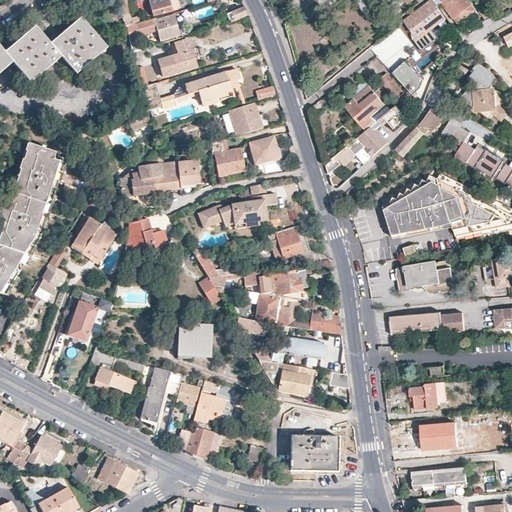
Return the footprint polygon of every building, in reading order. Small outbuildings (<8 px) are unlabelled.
[(177,0),(147,0),(148,3),(136,7),(138,16),(152,12),(154,17),(172,12),(172,11),(180,9),(177,0)] [(390,0),(356,0),(364,15),(378,7),(376,4),(382,0),(383,0),(385,3),(390,0)] [(437,19),(444,13),(432,0),(426,0),(405,19),(411,26),(418,34),(425,29),(429,35),(438,28),(442,25),(437,19)] [(477,10),(469,0),(437,0),(438,1),(438,0),(442,0),(461,23),(469,16),(477,10)] [(127,2),(120,4),(126,28),(132,26),(133,25),(127,2)] [(232,13),(235,22),(250,18),(245,9),(232,13)] [(153,20),(152,20),(133,25),(132,26),(134,33),(138,31),(139,36),(157,31),(160,42),(180,36),(177,25),(174,15),(157,20),(156,20),(154,20),(153,20)] [(30,81),(60,55),(75,73),(106,47),(82,19),(66,32),(51,44),(37,27),(20,41),(7,52),(7,53),(6,53),(5,52),(0,46),(0,70),(12,60),(30,81)] [(388,69),(409,54),(406,50),(413,45),(401,28),(373,47),(388,69)] [(189,41),(176,45),(179,55),(158,62),(163,76),(196,67),(192,54),(189,41)] [(487,83),(495,74),(480,58),(472,68),(465,75),(469,79),(470,83),(473,87),(471,90),(468,88),(464,88),(459,94),(476,109),(478,109),(482,113),(483,113),(484,113),(487,110),(489,108),(491,108),(495,103),(495,100),(498,96),(493,92),(492,87),(487,83)] [(405,62),(392,72),(411,95),(421,87),(422,80),(405,62)] [(143,68),(137,69),(140,84),(146,83),(143,68)] [(232,99),(230,90),(236,89),(235,82),(239,81),(236,71),(226,74),(176,89),(175,90),(173,91),(172,93),(172,95),(173,101),(197,94),(198,98),(200,106),(218,100),(219,103),(232,99)] [(405,93),(387,73),(381,79),(399,98),(404,94),(405,93)] [(155,84),(141,88),(147,112),(161,107),(155,84)] [(372,110),(384,101),(377,93),(381,90),(377,87),(373,90),(370,86),(366,90),(364,88),(345,104),(352,113),(363,125),(375,114),(372,110)] [(275,97),(273,89),(256,93),(258,101),(275,97)] [(174,104),(198,98),(197,94),(173,101),(174,104)] [(201,109),(219,103),(218,100),(200,106),(201,109)] [(430,121),(439,107),(432,102),(432,104),(415,126),(395,148),(403,153),(427,127),(431,130),(435,125),(430,121)] [(404,125),(410,119),(395,103),(378,117),(381,121),(387,116),(399,129),(404,125)] [(505,112),(495,103),(491,108),(489,108),(487,110),(498,119),(505,112)] [(257,104),(230,111),(237,137),(264,130),(259,112),(257,104)] [(460,119),(449,112),(440,129),(450,135),(460,119)] [(149,123),(145,114),(129,122),(133,131),(149,123)] [(381,121),(378,117),(348,142),(355,151),(360,147),(362,150),(365,147),(371,154),(377,149),(387,141),(374,127),(381,121)] [(464,121),(460,119),(450,135),(453,138),(464,121)] [(177,125),(169,128),(171,133),(179,131),(177,125)] [(110,144),(106,134),(99,138),(99,152),(114,146),(113,142),(110,144)] [(275,159),(273,149),(278,148),(276,143),(275,138),(250,144),(256,164),(275,159)] [(228,152),(224,140),(212,144),(214,153),(216,153),(221,176),(231,174),(245,172),(240,149),(228,152)] [(358,155),(355,151),(348,142),(333,154),(340,163),(343,167),(358,155)] [(40,240),(44,234),(47,235),(48,235),(48,234),(50,227),(53,228),(63,199),(60,198),(64,185),(61,184),(67,165),(68,161),(59,158),(60,156),(29,146),(21,169),(27,172),(25,179),(19,177),(10,203),(2,200),(0,206),(0,209),(9,213),(6,220),(0,238),(0,294),(4,296),(10,278),(10,277),(11,277),(12,277),(16,278),(23,267),(23,266),(24,266),(25,266),(27,267),(43,242),(40,240)] [(511,168),(478,146),(467,163),(475,169),(476,167),(493,177),(494,176),(506,183),(507,181),(511,184),(511,168)] [(278,148),(273,149),(275,159),(283,157),(281,147),(278,148)] [(340,163),(333,154),(325,162),(328,172),(340,163)] [(150,193),(159,192),(158,177),(164,176),(163,167),(153,167),(153,159),(146,160),(146,166),(140,167),(141,173),(129,174),(125,178),(127,196),(150,193)] [(467,182),(424,160),(422,161),(421,171),(380,195),(389,220),(392,230),(451,220),(452,223),(456,236),(511,227),(511,205),(491,194),(489,198),(469,187),(467,182)] [(178,164),(180,189),(201,186),(199,173),(198,163),(198,162),(197,162),(196,162),(178,164)] [(158,177),(159,192),(170,190),(180,189),(178,164),(163,167),(164,176),(158,177)] [(73,168),(67,165),(61,184),(64,185),(67,186),(73,168)] [(21,169),(19,177),(25,179),(27,172),(21,169)] [(489,198),(491,194),(467,182),(469,187),(489,198)] [(267,194),(266,186),(250,189),(251,197),(267,194)] [(197,213),(204,229),(223,221),(226,228),(234,224),(234,226),(244,225),(245,228),(259,226),(259,222),(268,221),(266,206),(278,204),(277,199),(276,193),(267,194),(251,197),(249,197),(231,204),(224,207),(222,205),(219,204),(197,213)] [(91,199),(84,210),(92,214),(99,203),(91,199)] [(126,216),(105,201),(103,204),(101,202),(98,206),(120,223),(126,216)] [(0,217),(6,220),(9,213),(0,209),(0,217)] [(109,250),(118,236),(91,219),(73,248),(83,254),(92,260),(101,246),(109,250)] [(151,233),(147,219),(131,224),(130,240),(129,241),(127,249),(132,251),(154,245),(156,250),(169,247),(164,230),(151,233)] [(393,232),(452,223),(451,220),(392,230),(393,232)] [(297,227),(264,237),(266,243),(270,242),(278,240),(284,259),(304,253),(302,245),(297,227)] [(284,259),(278,240),(270,242),(275,260),(284,259)] [(51,265),(58,269),(71,247),(63,242),(49,264),(51,265)] [(414,243),(403,246),(406,256),(418,254),(414,243)] [(205,249),(200,250),(196,249),(195,247),(194,245),(191,247),(190,247),(196,256),(205,254),(206,254),(205,249)] [(100,265),(109,250),(101,246),(92,260),(100,265)] [(314,252),(316,264),(331,262),(328,250),(314,252)] [(196,256),(210,278),(219,276),(205,254),(196,256)] [(437,260),(436,259),(404,264),(405,266),(396,267),(398,278),(400,290),(411,288),(411,287),(410,285),(429,282),(439,280),(439,282),(454,280),(450,258),(437,260)] [(511,258),(508,260),(498,261),(497,259),(492,260),(496,288),(511,286),(510,277),(511,276),(511,258)] [(56,285),(63,289),(68,275),(58,269),(51,265),(43,278),(45,279),(40,287),(45,290),(52,294),(56,285)] [(245,291),(263,294),(261,278),(260,271),(245,273),(245,291)] [(281,297),(285,298),(285,294),(303,291),(302,283),(302,279),(299,279),(298,271),(271,275),(272,277),(261,278),(263,294),(281,297)] [(214,286),(226,288),(221,280),(219,276),(210,278),(214,286)] [(19,280),(16,278),(12,277),(11,277),(10,277),(10,278),(4,296),(9,297),(19,280)] [(217,295),(208,280),(199,286),(208,300),(217,295)] [(455,289),(454,280),(439,282),(439,280),(429,282),(431,292),(455,289)] [(431,292),(429,282),(410,285),(411,287),(423,285),(430,292),(431,292)] [(231,296),(232,289),(226,288),(214,286),(220,295),(231,296)] [(292,303),(293,299),(285,298),(281,297),(280,299),(261,296),(256,319),(275,323),(278,310),(290,312),(286,326),(301,329),(322,333),(343,336),(340,317),(331,315),(313,312),(312,323),(298,321),(297,321),(300,304),(292,303)] [(86,343),(99,309),(80,303),(74,320),(68,337),(86,343)] [(511,308),(496,310),(497,328),(507,328),(507,329),(511,328),(511,308)] [(442,314),(442,309),(391,314),(392,323),(393,331),(443,327),(442,314)] [(466,330),(465,312),(442,314),(443,327),(443,328),(444,331),(466,330)] [(248,321),(248,320),(238,318),(237,322),(241,328),(246,329),(246,332),(265,337),(266,333),(271,334),(272,326),(248,321)] [(211,357),(212,327),(180,326),(179,345),(178,355),(211,357)] [(320,343),(322,333),(301,329),(299,339),(320,343)] [(298,345),(290,344),(284,343),(281,364),(286,365),(296,366),(297,359),(305,360),(306,355),(306,348),(299,347),(298,345)] [(11,345),(6,357),(14,361),(19,348),(11,345)] [(112,366),(143,376),(145,366),(100,353),(95,351),(88,369),(99,374),(96,381),(109,386),(115,389),(132,396),(136,383),(127,379),(128,377),(120,374),(119,376),(110,372),(112,366)] [(33,361),(20,354),(15,364),(28,371),(33,361)] [(278,374),(280,364),(259,360),(266,372),(278,374)] [(443,363),(430,365),(431,375),(445,374),(443,363)] [(313,379),(315,370),(296,366),(286,365),(280,390),(306,396),(307,390),(308,386),(310,379),(313,379)] [(166,393),(177,396),(182,375),(145,366),(143,376),(139,387),(148,389),(141,420),(151,423),(159,425),(164,408),(162,407),(166,393)] [(350,390),(348,375),(331,372),(329,385),(350,390)] [(109,386),(96,381),(94,385),(107,390),(109,386)] [(203,381),(194,420),(207,424),(208,419),(220,422),(224,407),(226,401),(202,394),(204,390),(231,398),(232,397),(234,390),(203,381)] [(444,398),(443,383),(425,384),(425,381),(409,382),(410,390),(410,395),(414,395),(415,407),(432,406),(431,399),(444,398)] [(195,407),(200,389),(184,385),(183,385),(182,385),(182,386),(178,402),(183,404),(195,407)] [(240,392),(234,390),(232,397),(239,399),(240,392)] [(248,402),(239,400),(236,410),(237,410),(245,413),(248,402)] [(13,412),(0,405),(0,412),(3,414),(4,413),(25,425),(27,420),(13,412)] [(233,410),(224,407),(220,422),(229,425),(231,416),(233,410)] [(13,446),(25,425),(4,413),(3,414),(0,412),(0,444),(2,446),(5,441),(13,446)] [(457,444),(455,419),(420,422),(421,432),(423,446),(457,444)] [(186,452),(207,461),(209,453),(214,433),(197,429),(195,434),(190,433),(186,452)] [(190,433),(181,431),(177,448),(186,452),(190,433)] [(216,455),(222,435),(214,433),(209,453),(213,454),(216,455)] [(28,446),(19,458),(15,463),(23,468),(27,462),(31,456),(42,462),(45,457),(54,461),(62,447),(52,442),(41,436),(34,450),(28,446)] [(339,450),(339,437),(291,437),(291,472),(333,472),(339,472),(339,450)] [(12,453),(19,458),(28,446),(19,441),(12,453)] [(260,462),(264,449),(252,446),(248,459),(260,462)] [(15,463),(19,458),(12,453),(7,460),(14,464),(15,463)] [(129,494),(130,491),(139,474),(125,467),(110,459),(99,480),(127,493),(129,494)] [(467,483),(465,461),(412,466),(413,476),(414,488),(467,483)] [(14,464),(7,474),(11,474),(12,474),(17,466),(14,464)] [(79,466),(72,477),(81,486),(89,471),(79,466)] [(495,483),(486,484),(487,492),(496,491),(495,483)] [(72,511),(79,508),(68,488),(39,504),(42,511),(72,511)] [(0,511),(16,511),(11,501),(0,506),(0,511)] [(463,511),(463,502),(426,505),(427,511),(463,511)] [(505,511),(505,502),(484,503),(485,511),(505,511)] [(172,511),(182,511),(184,504),(179,503),(174,505),(172,511)]
